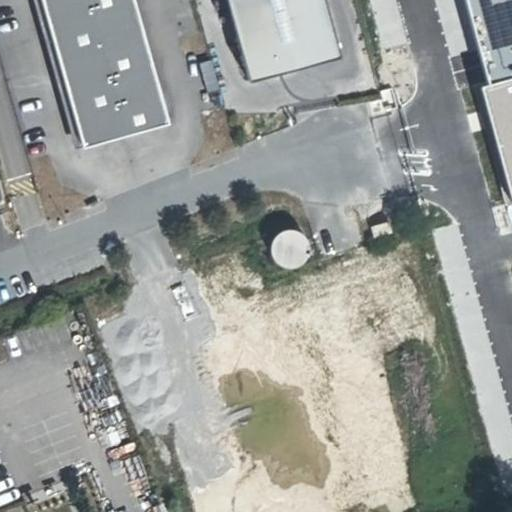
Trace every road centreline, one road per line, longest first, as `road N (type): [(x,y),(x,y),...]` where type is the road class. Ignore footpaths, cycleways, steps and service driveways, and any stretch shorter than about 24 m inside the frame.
road 1 (residential): [(0,280),(342,164)]
road 2 (unknown): [(117,240),(79,160),(32,0)]
road 3 (unknown): [(53,262),(0,58)]
road 4 (unknown): [(247,197),(180,0)]
